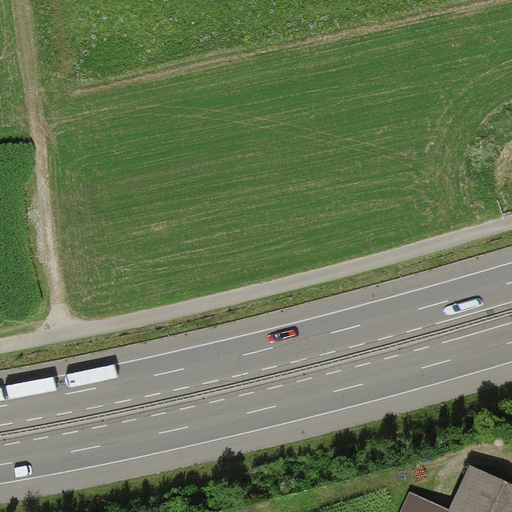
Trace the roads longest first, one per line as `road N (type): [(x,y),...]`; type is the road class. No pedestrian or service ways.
road 1 (track): [(0,348),(216,303),(511,222)]
road 2 (motorway): [(0,465),(302,401),(511,342)]
road 3 (motorway): [(511,280),(279,344),(0,403)]
road 4 (track): [(59,338),(16,0)]
